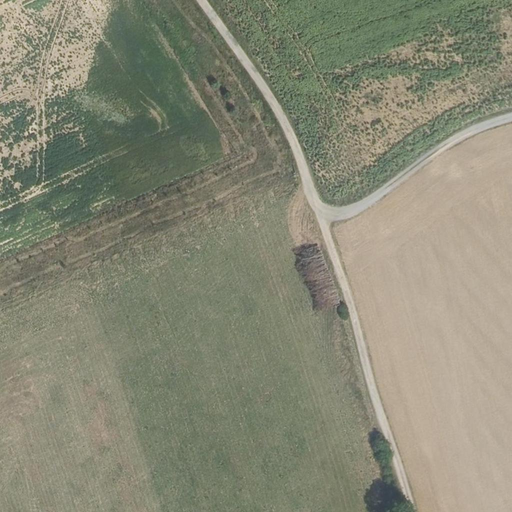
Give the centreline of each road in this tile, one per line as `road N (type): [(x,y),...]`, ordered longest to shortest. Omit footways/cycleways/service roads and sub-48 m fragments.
road 1 (track): [(203,0),(270,95),(328,222),(408,511)]
road 2 (track): [(328,222),(486,122),(511,116)]
